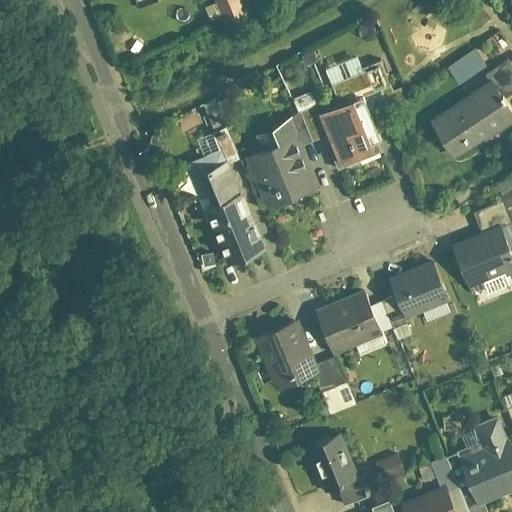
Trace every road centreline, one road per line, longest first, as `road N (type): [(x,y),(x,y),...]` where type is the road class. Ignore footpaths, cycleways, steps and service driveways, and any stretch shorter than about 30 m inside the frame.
road 1 (residential): [(430,219),(214,319)]
road 2 (residential): [(134,130),(214,319)]
road 3 (residential): [(214,319),(285,511)]
road 4 (tertiary): [(76,0),(134,130)]
